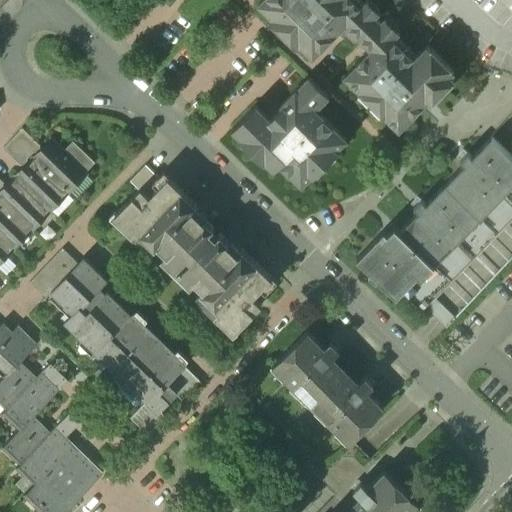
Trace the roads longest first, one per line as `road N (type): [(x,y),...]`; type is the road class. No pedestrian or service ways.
road 1 (residential): [(325,274),(119,78)]
road 2 (residential): [(511,456),(325,274)]
road 3 (residential): [(325,274),(140,453)]
